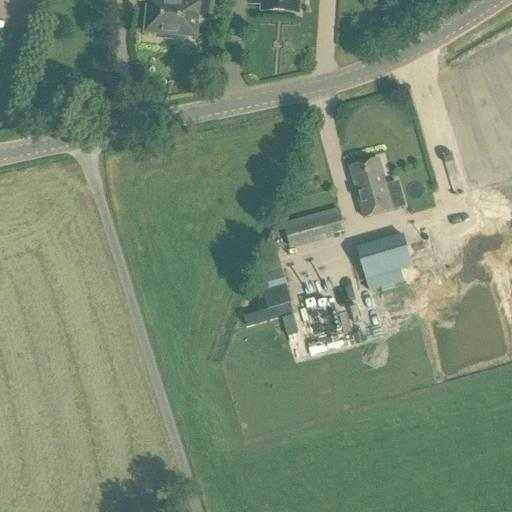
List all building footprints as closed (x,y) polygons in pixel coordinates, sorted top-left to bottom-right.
[(152,0),(148,0),(145,34),(153,35),(164,36),(163,40),(171,41),(177,42),(178,37),(186,38),(196,39),(199,15),(200,5),(203,5),(202,18),(203,18),(203,15),(218,16),(217,19),(219,19),(220,0),(187,0),(187,3),(156,0),(152,0)] [(249,0),(249,5),(264,6),(263,15),(281,16),(282,0),(249,0)] [(282,0),(281,16),(300,17),(300,9),(306,6),(306,0),(282,0)] [(0,57),(11,59),(14,31),(0,29),(0,57)] [(381,162),(350,170),(365,221),(395,213),(381,162)] [(511,176),(435,192),(438,210),(511,195),(511,176)] [(341,214),(329,218),(334,234),(345,231),(341,214)] [(438,237),(415,244),(420,261),(425,280),(436,317),(432,319),(429,320),(437,348),(436,348),(438,354),(437,355),(437,356),(446,353),(446,354),(452,373),(475,366),(498,359),(509,356),(473,227),(461,231),(438,237)] [(362,265),(364,275),(367,283),(415,269),(408,247),(406,237),(358,251),(362,265)] [(284,272),(260,279),(265,295),(289,289),(284,272)]
